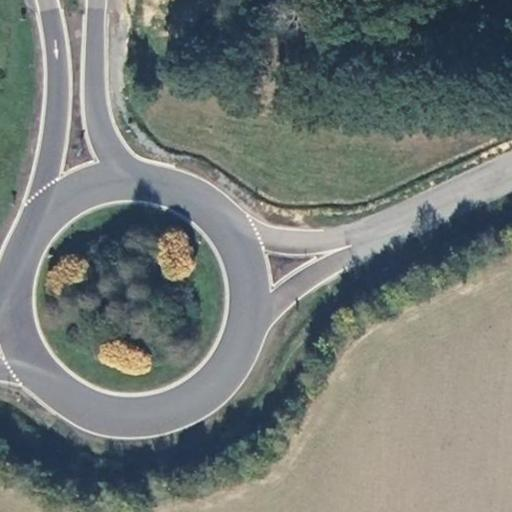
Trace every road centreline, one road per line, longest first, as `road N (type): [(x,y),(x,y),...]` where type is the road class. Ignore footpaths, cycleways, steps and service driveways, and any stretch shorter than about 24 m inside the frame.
road 1 (secondary): [(38,378),(68,403),(104,417),(143,418),(181,406),(233,349),(241,311),(225,246),(183,205),(126,191)]
road 2 (motorway): [(46,0),(52,113),(41,229)]
road 3 (motorway): [(126,191),(98,127),(95,0)]
